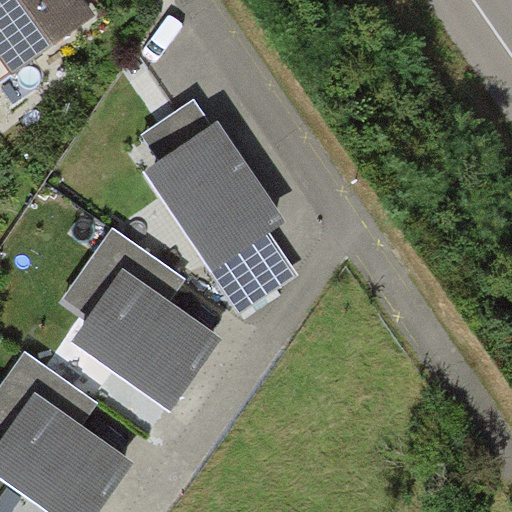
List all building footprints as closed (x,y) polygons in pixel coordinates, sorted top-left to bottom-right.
[(0,0),(0,59),(12,77),(96,18),(82,0),(0,0)] [(144,176),(213,129),(195,102),(125,149),(144,176)] [(264,191),(218,125),(213,129),(144,176),(213,277),(215,276),(271,237),(288,225),(264,191)] [(187,282),(114,230),(63,300),(91,319),(124,273),(170,306),(187,282)] [(297,275),(271,237),(215,276),(242,315),(297,275)] [(170,306),(124,273),(91,319),(72,346),(170,417),(223,343),(183,315),(170,306)] [(99,405),(26,353),(0,388),(0,440),(3,443),(36,396),(82,429),(99,405)] [(82,429),(36,396),(3,443),(0,446),(0,481),(43,511),(101,511),(135,467),(95,438),(82,429)]
